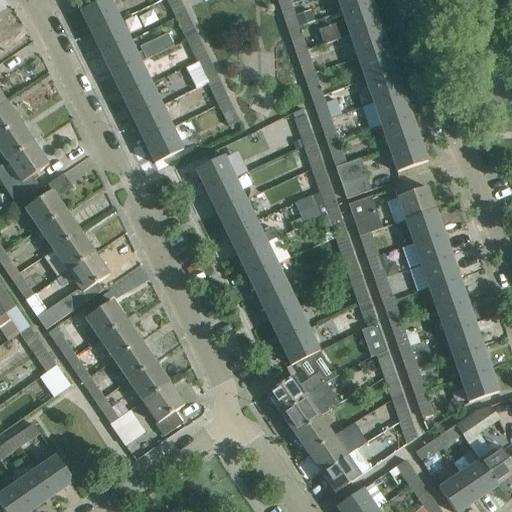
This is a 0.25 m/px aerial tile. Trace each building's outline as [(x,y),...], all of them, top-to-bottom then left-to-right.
[(104,0),(80,12),(91,33),(119,20),(109,0),(104,0)] [(186,14),(179,0),(167,0),(176,19),(186,14)] [(337,0),(342,13),(371,2),(370,0),(337,0)] [(323,45),(350,35),(379,25),(371,2),(342,13),(325,18),(328,27),(318,31),(323,45)] [(298,28),(295,17),(290,4),(280,8),(288,31),(298,28)] [(313,22),(310,11),(295,17),(298,28),(313,22)] [(176,19),(187,40),(197,36),(186,14),(176,19)] [(91,33),(102,55),(129,42),(119,20),(91,33)] [(350,35),(357,58),(387,48),(379,25),(350,35)] [(298,28),(288,31),(296,54),(306,50),(298,28)] [(141,51),(135,54),(140,63),(173,47),(167,34),(139,48),(141,51)] [(197,36),(187,40),(198,62),(207,57),(197,36)] [(135,54),(129,42),(102,55),(112,77),(140,63),(135,54)] [(387,48),(357,58),(365,81),(395,71),(387,48)] [(306,50),(296,54),(304,77),(314,73),(306,50)] [(218,79),(207,57),(198,62),(208,84),(218,79)] [(112,77),(123,99),(151,85),(140,63),(112,77)] [(365,81),(373,104),(403,94),(395,71),(365,81)] [(314,73),(304,77),(312,100),(322,96),(314,73)] [(208,84),(219,106),(229,101),(218,79),(208,84)] [(161,107),(151,85),(123,99),(133,120),(161,107)] [(403,94),(373,104),(381,127),(411,116),(403,94)] [(322,96),(312,100),(320,122),(330,119),(330,118),(327,110),(322,96)] [(330,118),(340,115),(335,99),(324,103),(327,110),(330,118)] [(239,122),(229,101),(219,106),(229,127),(239,122)] [(5,102),(0,105),(0,136),(20,123),(5,102)] [(161,107),(133,120),(144,142),(172,129),(161,107)] [(381,127),(389,149),(419,139),(411,116),(381,127)] [(294,121),(303,146),(314,142),(305,117),(294,121)] [(330,119),(320,122),(328,145),(338,142),(330,119)] [(20,123),(0,136),(0,150),(8,162),(34,144),(20,123)] [(182,150),(172,129),(144,142),(155,164),(182,150)] [(426,162),(419,139),(389,149),(397,172),(426,162)] [(299,140),(293,143),(296,150),(302,147),(299,140)] [(322,166),(314,142),(303,146),(311,170),(322,166)] [(338,142),(328,145),(336,168),(346,165),(338,142)] [(48,165),(34,144),(8,162),(20,180),(2,193),(10,204),(28,191),(22,183),(48,165)] [(206,192),(234,178),(224,157),(196,170),(206,192)] [(346,165),(336,168),(346,199),(371,191),(360,160),(346,165)] [(330,187),(322,166),(311,170),(319,191),(330,187)] [(206,192),(217,214),(245,200),(234,178),(206,192)] [(318,218),(326,215),(338,211),(330,187),(319,191),(319,194),(294,202),(304,223),(313,220),(318,218)] [(408,194),(397,197),(406,221),(435,211),(427,187),(408,194)] [(24,210),(38,232),(66,213),(51,191),(24,210)] [(353,221),(376,213),(371,197),(348,205),(353,221)] [(255,222),(245,200),(217,214),(227,236),(255,222)] [(335,240),(346,236),(338,211),(326,215),(330,226),(333,234),(325,237),(327,243),(335,240)] [(435,211),(406,221),(413,243),(443,233),(435,211)] [(80,233),(66,213),(38,232),(52,252),(80,233)] [(359,237),(370,233),(382,229),(376,213),(353,221),(359,237)] [(318,218),(313,220),(317,231),(330,226),(326,215),(318,218)] [(266,244),(255,222),(227,236),(238,257),(266,244)] [(94,254),(80,233),(52,252),(66,272),(94,254)] [(367,259),(378,255),(370,233),(359,237),(367,259)] [(450,256),(443,233),(413,243),(421,266),(450,256)] [(354,258),(346,236),(335,240),(343,262),(354,258)] [(238,257),(249,279),(277,265),(266,244),(238,257)] [(0,257),(0,264),(11,281),(19,275),(5,254),(0,257)] [(67,273),(56,280),(62,289),(73,282),(79,291),(83,295),(87,301),(92,296),(96,294),(103,289),(99,282),(109,275),(94,254),(66,272),(67,273)] [(378,255),(367,259),(375,282),(386,279),(398,274),(394,262),(388,264),(384,254),(378,257),(378,255)] [(421,266),(429,289),(458,278),(450,256),(421,266)] [(361,280),(354,258),(343,262),(350,283),(361,280)] [(287,287),(288,288),(300,282),(289,260),(277,266),(277,265),(249,279),(259,301),(287,287)] [(34,296),(19,275),(11,281),(25,302),(34,296)] [(429,289),(437,311),(466,301),(458,278),(429,289)] [(386,279),(375,282),(382,305),(394,301),(386,279)] [(350,283),(358,305),(369,301),(361,280),(350,283)] [(287,287),(259,301),(270,322),(298,309),(288,288),(287,287)] [(0,306),(5,314),(6,315),(15,308),(2,288),(0,289),(0,306)] [(84,320),(99,341),(126,322),(112,301),(84,320)] [(369,301),(358,305),(365,324),(376,321),(369,301)] [(394,301),(382,305),(390,327),(402,324),(394,301)] [(474,324),(466,301),(437,311),(445,334),(474,324)] [(63,302),(38,319),(45,330),(71,313),(63,302)] [(10,321),(19,335),(29,328),(15,308),(6,315),(10,321)] [(298,309),(270,322),(280,344),(308,330),(298,309)] [(0,318),(0,328),(10,321),(6,315),(0,318)] [(126,322),(99,341),(113,362),(141,343),(126,322)] [(377,324),(363,330),(373,359),(377,358),(387,354),(377,324)] [(402,324),(390,327),(399,351),(410,347),(420,344),(414,328),(404,332),(402,324)] [(445,334),(453,357),(482,347),(474,324),(445,334)] [(29,328),(19,335),(11,340),(24,360),(32,354),(42,347),(29,328)] [(308,330),(280,344),(291,366),(297,363),(316,354),(319,352),(308,330)] [(67,362),(75,357),(61,336),(53,341),(67,362)] [(155,364),(141,343),(113,362),(128,383),(155,364)] [(46,373),(56,367),(42,347),(32,354),(46,373)] [(410,347),(399,351),(406,373),(417,369),(410,347)] [(490,370),(482,347),(453,357),(460,380),(490,370)] [(377,358),(384,379),(395,376),(387,354),(377,358)] [(82,383),(89,378),(75,357),(67,362),(82,383)] [(128,383),(142,403),(169,384),(155,364),(128,383)] [(70,387),(56,367),(46,373),(39,378),(53,398),(70,387)] [(417,369),(406,373),(414,396),(425,392),(417,369)] [(498,392),(490,370),(460,380),(468,403),(498,392)] [(307,398),(307,399),(327,385),(318,373),(299,386),(292,376),(266,394),(281,416),(307,398)] [(384,379),(392,402),(402,399),(395,376),(384,379)] [(96,404),(104,399),(89,378),(82,383),(96,404)] [(184,406),(169,384),(142,403),(156,424),(155,425),(163,437),(183,424),(175,412),(184,406)] [(425,392),(414,396),(422,419),(433,415),(425,392)] [(281,416),(294,435),(320,418),(340,405),(332,394),(313,407),(307,399),(307,398),(281,416)] [(110,425),(118,419),(104,399),(96,404),(110,425)] [(402,399),(392,402),(400,424),(410,421),(402,399)] [(475,412),(456,425),(462,434),(467,442),(499,420),(490,407),(475,412)] [(118,420),(118,419),(110,425),(125,446),(144,433),(129,412),(118,420)] [(333,436),(320,418),(294,435),(307,454),(333,436)] [(63,450),(84,436),(74,421),(53,434),(63,450)] [(410,421),(400,424),(407,445),(416,438),(410,421)] [(441,449),(462,434),(456,425),(435,439),(441,449)] [(13,438),(19,447),(37,434),(31,426),(13,438)] [(346,456),(347,457),(357,450),(367,443),(361,435),(341,449),(333,436),(307,454),(321,473),(346,456)] [(0,446),(0,459),(19,447),(13,438),(0,446)] [(441,449),(435,439),(415,453),(422,462),(441,449)] [(93,442),(72,459),(83,472),(104,455),(93,442)] [(479,461),(496,487),(511,475),(511,455),(504,444),(479,461)] [(371,469),(357,450),(347,457),(346,456),(321,473),(335,494),(371,469)] [(35,470),(53,496),(73,482),(56,457),(35,470)] [(396,467),(410,487),(419,480),(405,461),(396,467)] [(459,474),(477,500),(496,487),(479,461),(459,474)] [(53,496),(35,470),(15,484),(33,510),(53,496)] [(455,511),(459,511),(477,500),(459,474),(439,488),(455,511)] [(410,487),(423,507),(432,500),(419,480),(410,487)] [(29,511),(33,510),(15,484),(0,494),(0,504),(5,511),(29,511)] [(340,511),(372,511),(376,510),(362,490),(337,507),(340,511)] [(440,511),(432,500),(423,507),(415,511),(440,511)]
